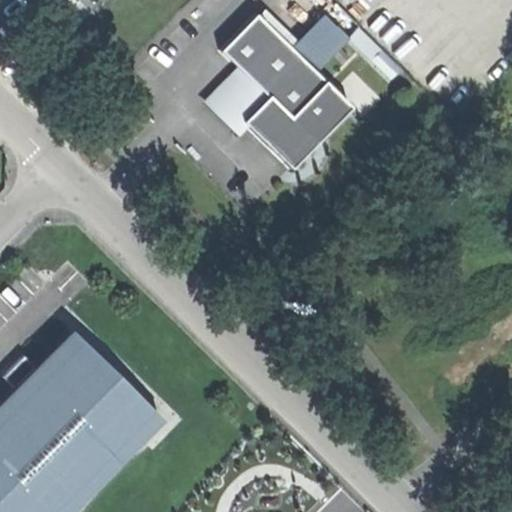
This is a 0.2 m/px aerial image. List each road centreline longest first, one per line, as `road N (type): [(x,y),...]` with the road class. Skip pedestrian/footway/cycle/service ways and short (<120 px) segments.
road 1 (unclassified): [(308,418),(56,169)]
road 2 (unclassified): [(308,418),(209,511)]
road 3 (unclassified): [(399,511),(308,418)]
